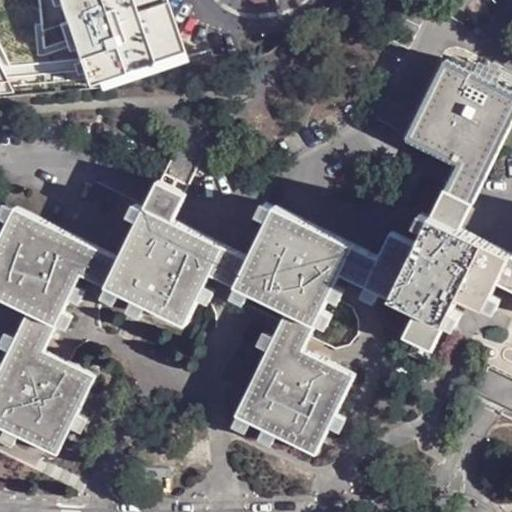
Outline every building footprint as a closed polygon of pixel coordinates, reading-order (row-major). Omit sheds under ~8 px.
[(0,0),(0,95),(99,88),(187,55),(167,0),(0,0)] [(455,176),(481,189),(483,185),(511,126),(511,90),(494,82),(473,71),(448,59),(408,137),(460,163),(458,169),(456,172),(455,176)] [(473,71),(494,82),(501,71),(478,60),(473,71)] [(164,182),(187,194),(190,184),(169,173),(164,182)] [(511,252),(461,227),(481,189),(455,176),(435,219),(429,232),(423,244),(396,232),(383,256),(384,291),(395,296),(420,308),(408,334),(435,348),(448,322),(454,310),(463,293),(489,305),(495,292),(500,280),(511,286),(511,252)] [(384,291),(383,256),(277,205),(277,207),(271,219),(254,256),(175,219),(180,208),(187,194),(164,182),(162,181),(156,194),(148,208),(143,221),(124,258),(19,207),(19,208),(13,220),(0,246),(0,293),(33,310),(19,339),(12,351),(6,363),(0,374),(0,423),(8,427),(20,434),(59,453),(98,375),(47,349),(58,322),(65,308),(69,300),(76,287),(83,272),(111,286),(122,291),(137,298),(149,305),(188,324),(201,296),(208,282),(214,270),(242,284),(257,292),(291,309),(277,337),(272,349),(240,415),(242,415),(255,422),(267,428),(280,434),(319,453),(333,425),(339,413),(358,375),(306,350),(317,325),(323,312),(331,297),(337,283),(344,271),(384,291)] [(132,216),(143,221),(148,208),(138,202),(132,216)] [(271,219),(277,207),(268,202),(262,215),(271,219)] [(3,215),(13,220),(19,208),(9,203),(3,215)] [(429,232),(435,219),(424,214),(418,226),(429,232)] [(219,288),(208,282),(201,296),(213,302),(219,288)] [(348,288),(337,283),(331,297),(341,302),(348,288)] [(251,303),(257,292),(242,284),(238,296),(251,303)] [(118,303),(122,291),(111,286),(106,296),(118,303)] [(85,292),(76,287),(69,300),(80,306),(85,292)] [(395,296),(384,291),(379,301),(390,306),(395,296)] [(505,297),(495,292),(489,305),(499,310),(505,297)] [(143,315),(149,305),(137,298),(132,309),(143,315)] [(75,313),(65,308),(58,322),(69,327),(75,313)] [(454,310),(448,322),(459,327),(465,315),(454,310)] [(334,317),(323,312),(317,325),(327,330),(334,317)] [(1,345),(12,351),(19,339),(7,333),(1,345)] [(262,345),(272,349),(277,337),(267,333),(262,345)] [(349,419),(339,413),(333,425),(344,431),(349,419)] [(250,432),(255,422),(242,415),(238,425),(250,432)] [(15,445),(20,434),(8,427),(3,440),(15,445)] [(275,444),(280,434),(267,428),(263,438),(275,444)]
